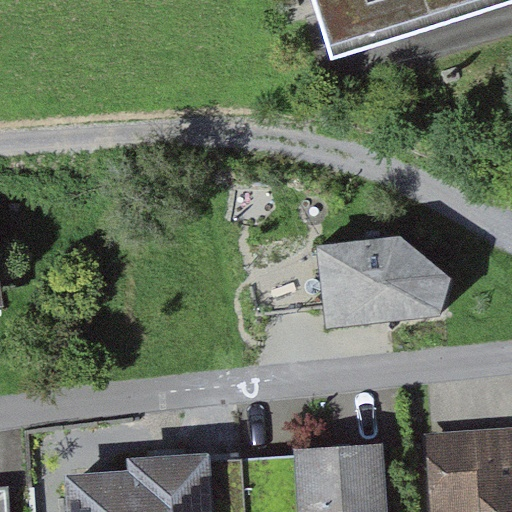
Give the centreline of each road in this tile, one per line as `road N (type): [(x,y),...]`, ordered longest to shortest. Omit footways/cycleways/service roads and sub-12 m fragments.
road 1 (track): [(511,235),(291,146),(199,131),(0,146)]
road 2 (residential): [(511,358),(0,413)]
